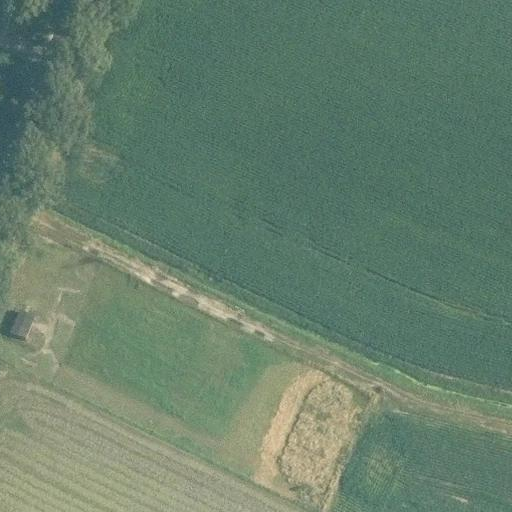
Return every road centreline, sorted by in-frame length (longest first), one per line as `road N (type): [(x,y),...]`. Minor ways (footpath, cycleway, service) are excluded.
road 1 (track): [(511,429),(405,400),(0,207)]
road 2 (unclassified): [(0,184),(83,0)]
